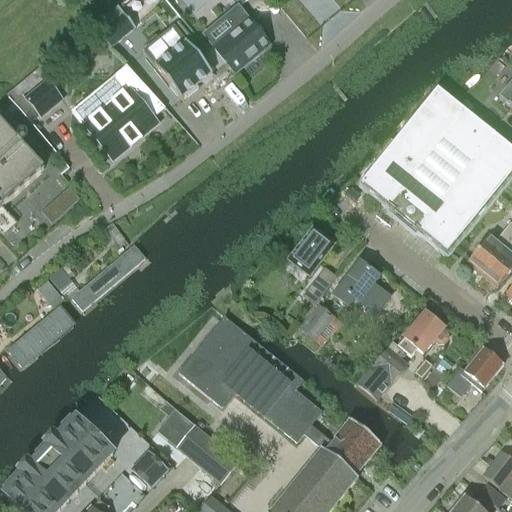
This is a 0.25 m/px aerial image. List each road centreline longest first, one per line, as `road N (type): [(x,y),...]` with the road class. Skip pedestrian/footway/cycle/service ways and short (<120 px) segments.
road 1 (residential): [(0,300),(200,161),(390,0)]
road 2 (residential): [(353,218),(511,344)]
road 3 (residential): [(403,511),(511,392)]
